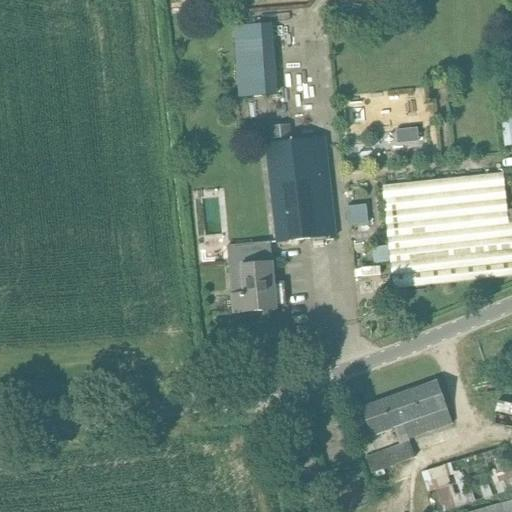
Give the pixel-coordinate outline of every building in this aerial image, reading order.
[(272,25),(234,27),(239,99),(277,96),(272,25)] [(503,146),(511,145),(511,113),(501,114),(503,146)] [(271,145),(266,145),(274,223),(277,243),(329,237),(318,139),(292,142),(290,125),(270,128),(271,145)] [(395,129),(396,141),(417,140),(416,127),(395,129)] [(394,290),(511,276),(511,224),(508,225),(503,173),(383,187),(394,290)] [(365,206),(348,207),(348,223),(365,223),(365,206)] [(229,267),(233,314),(276,310),(272,264),(229,267)] [(371,437),(394,428),(397,437),(406,434),(408,439),(452,424),(444,401),(437,382),(361,408),(371,437)] [(366,459),(371,474),(415,458),(409,443),(366,459)] [(421,473),(433,511),(442,511),(511,490),(511,466),(506,447),(421,473)] [(511,511),(511,503),(480,511),(511,511)]
